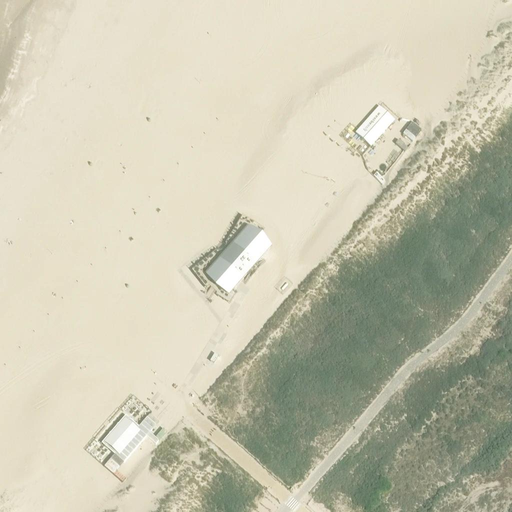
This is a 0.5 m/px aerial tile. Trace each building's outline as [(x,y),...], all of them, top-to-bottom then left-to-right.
[(426,121),(435,113),(415,91),(406,99),(426,121)] [(378,105),(355,132),(371,145),(393,118),(378,105)] [(390,167),(396,158),(382,147),(375,156),(390,167)] [(271,248),(260,237),(264,230),(242,217),(224,244),(226,246),(223,249),(221,252),(217,250),(193,270),(211,288),(213,289),(231,304),(246,283),(243,281),(271,248)] [(218,358),(214,355),(210,363),(213,365),(218,358)] [(195,385),(187,393),(195,402),(203,392),(195,385)] [(117,463),(150,428),(134,414),(102,449),(117,463)] [(155,430),(146,440),(154,447),(164,437),(155,430)]
